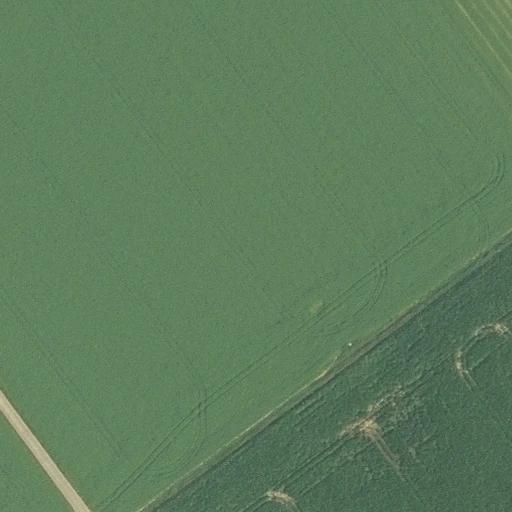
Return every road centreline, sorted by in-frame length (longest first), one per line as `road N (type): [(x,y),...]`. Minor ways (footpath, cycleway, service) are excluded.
road 1 (track): [(84,511),(511,223)]
road 2 (track): [(81,511),(0,403)]
